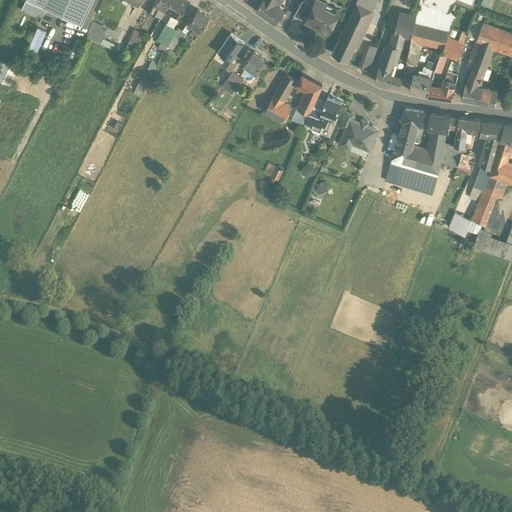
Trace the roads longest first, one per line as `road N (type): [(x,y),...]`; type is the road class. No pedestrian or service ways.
road 1 (track): [(169,360),(506,511)]
road 2 (tertiary): [(223,0),(353,82),(407,100),(511,116)]
road 3 (track): [(433,476),(511,275)]
road 4 (track): [(0,303),(60,316),(169,360)]
road 5 (track): [(118,511),(164,374)]
